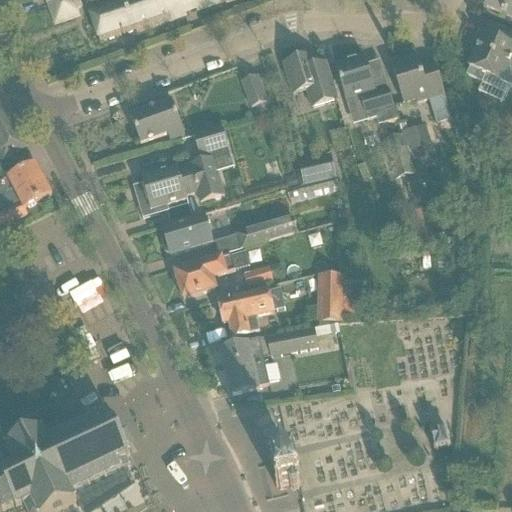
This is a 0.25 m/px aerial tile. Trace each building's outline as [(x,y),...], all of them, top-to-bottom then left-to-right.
[(76,10),(80,9),(77,0),(46,0),(55,25),(78,17),(76,10)] [(136,35),(218,5),(216,0),(117,0),(88,11),(100,45),(136,32),(136,35)] [(511,0),(489,0),(486,8),(504,17),(511,20),(511,0)] [(470,70),(467,77),(482,84),(485,77),(511,88),(511,34),(511,35),(511,36),(507,46),(480,33),(479,36),(483,38),(469,69),(470,70)] [(314,67),(312,58),(284,67),(293,98),(307,93),(312,111),(338,103),(326,65),(315,68),(314,67)] [(390,64),(396,83),(403,106),(417,102),(418,105),(429,102),(435,125),(451,120),(445,97),(440,83),(434,64),(420,68),(418,59),(402,64),(401,61),(390,64)] [(365,60),(336,69),(341,88),(345,102),(359,98),(365,117),(367,124),(377,121),(379,128),(397,122),(393,108),(391,101),(385,82),(373,85),(365,60)] [(242,84),(249,103),(252,111),(267,105),(264,97),(257,79),(242,84)] [(27,150),(0,96),(0,161),(1,163),(27,150)] [(130,117),(141,147),(168,137),(170,143),(184,137),(171,102),(130,117)] [(424,149),(419,130),(402,135),(403,137),(402,137),(407,154),(409,154),(424,149)] [(203,163),(189,167),(191,172),(179,175),(178,171),(141,182),(143,186),(138,187),(142,201),(147,200),(151,213),(187,203),(189,210),(189,209),(186,198),(198,195),(201,206),(224,199),(214,164),(231,159),(222,131),(194,139),(200,159),(202,159),(203,163)] [(407,154),(402,137),(385,142),(390,159),(407,154)] [(461,148),(463,152),(465,160),(486,153),(483,142),(461,148)] [(323,159),(298,164),(304,188),(336,181),(336,180),(333,169),(325,170),(323,159)] [(0,231),(9,226),(27,217),(25,212),(46,201),(48,200),(52,198),(39,173),(36,167),(18,177),(8,182),(0,186),(0,231)] [(295,176),(286,179),(289,191),(299,188),(295,176)] [(304,188),(287,194),(291,206),(306,201),(337,194),(336,190),(338,190),(336,181),(304,188)] [(424,212),(401,219),(410,249),(416,247),(417,250),(433,250),(431,242),(433,242),(424,212)] [(166,244),(164,247),(166,255),(170,256),(171,258),(210,247),(203,220),(163,232),(166,244)] [(234,242),(237,253),(297,236),(292,220),(237,235),(238,241),(234,242)] [(393,241),(384,244),(387,252),(396,250),(393,241)] [(231,258),(175,275),(183,302),(216,292),(213,280),(235,273),(249,269),(245,255),(231,259),(231,258)] [(244,277),(248,289),(273,281),(270,269),(244,277)] [(317,324),(342,325),(343,278),(318,278),(317,324)] [(343,284),(342,303),(362,303),(362,284),(343,284)] [(219,305),(224,327),(229,326),(233,340),(262,333),(257,313),(274,309),(270,293),(219,305)] [(267,339),(272,359),(318,350),(314,330),(267,339)] [(220,350),(224,366),(231,398),(259,392),(258,390),(270,387),(259,341),(220,350)] [(0,430),(2,434),(0,434),(0,511),(7,511),(14,509),(16,511),(24,509),(25,511),(60,511),(77,504),(75,501),(79,499),(85,511),(96,505),(135,479),(130,468),(126,460),(130,458),(125,447),(128,446),(120,430),(117,431),(112,421),(109,422),(104,414),(102,415),(94,419),(93,418),(92,414),(90,414),(87,412),(81,415),(80,420),(82,425),(80,426),(79,422),(77,423),(78,427),(69,431),(64,434),(62,430),(60,431),(60,430),(57,424),(64,421),(66,420),(59,406),(57,407),(56,407),(55,408),(7,431),(6,429),(1,417),(0,416),(0,430)] [(429,431),(435,453),(451,449),(446,427),(429,431)] [(271,469),(272,472),(275,472),(278,486),(276,487),(276,490),(279,489),(280,492),(283,491),(282,489),(289,487),(290,490),(293,492),(297,491),(299,488),(300,488),(294,461),(291,462),(292,464),(277,468),(277,465),(274,466),(274,469),(271,469)]
